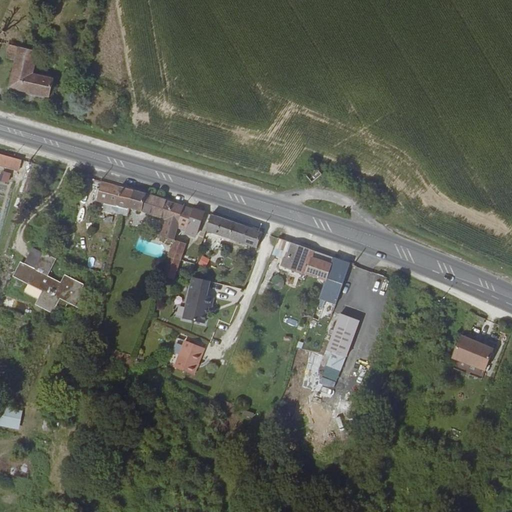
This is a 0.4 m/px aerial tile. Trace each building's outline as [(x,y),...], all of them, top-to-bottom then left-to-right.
[(38,62),(41,53),(10,43),(8,49),(21,54),(10,86),(50,98),(55,81),(33,74),(37,65),(39,66),(40,63),(38,62)] [(0,167),(19,173),(22,162),(0,155),(0,167)] [(315,169),(311,173),(316,178),(319,174),(315,169)] [(10,177),(3,176),(2,178),(1,183),(8,185),(10,177)] [(110,188),(102,185),(98,197),(97,199),(104,201),(116,204),(126,208),(131,192),(110,188)] [(131,209),(164,220),(169,203),(141,194),(131,192),(126,208),(131,209)] [(131,209),(126,208),(116,204),(106,201),(103,211),(121,218),(128,217),(131,209)] [(187,226),(177,223),(182,207),(169,203),(164,220),(158,236),(174,242),(176,237),(174,236),(176,231),(184,233),(187,226)] [(187,226),(192,210),(182,207),(177,223),(187,226)] [(193,231),(197,232),(203,214),(192,210),(187,226),(184,233),(184,235),(188,236),(189,233),(192,234),(193,231)] [(230,241),(256,251),(263,234),(211,216),(205,233),(219,238),(218,242),(229,245),(230,241)] [(182,239),(184,235),(184,233),(176,231),(174,236),(176,237),(182,239)] [(305,281),(323,287),(334,259),(278,240),(272,256),(282,260),(285,261),(286,257),(299,262),(296,272),(306,276),(305,281)] [(180,258),(184,246),(174,242),(170,255),(180,258)] [(22,270),(32,275),(40,257),(29,252),(22,270)] [(206,268),(211,258),(202,254),(198,264),(206,268)] [(180,258),(170,255),(165,267),(176,271),(180,258)] [(67,282),(63,290),(45,283),(53,262),(40,257),(32,275),(22,270),(21,272),(18,270),(13,280),(16,282),(15,284),(28,289),(29,286),(37,289),(35,293),(43,296),(38,308),(54,314),(56,309),(65,312),(67,305),(81,311),(87,297),(79,293),(81,288),(67,282)] [(280,267),(295,272),(296,272),(299,262),(286,257),(285,261),(282,260),(280,267)] [(340,261),(334,259),(323,287),(323,288),(335,293),(339,286),(342,287),(350,265),(340,261)] [(176,271),(165,267),(163,273),(174,277),(176,271)] [(181,317),(202,323),(205,312),(204,312),(206,306),(210,307),(213,297),(205,295),(210,281),(193,276),(181,317)] [(335,293),(328,310),(332,312),(342,287),(339,286),(335,293)] [(335,293),(323,288),(316,306),(328,310),(335,293)] [(326,350),(345,357),(359,321),(340,314),(326,350)] [(488,321),(471,314),(468,321),(485,329),(488,321)] [(453,360),(485,372),(493,350),(461,338),(453,360)] [(174,367),(193,375),(204,348),(185,340),(174,367)] [(0,425),(19,429),(23,409),(0,404),(0,425)]
